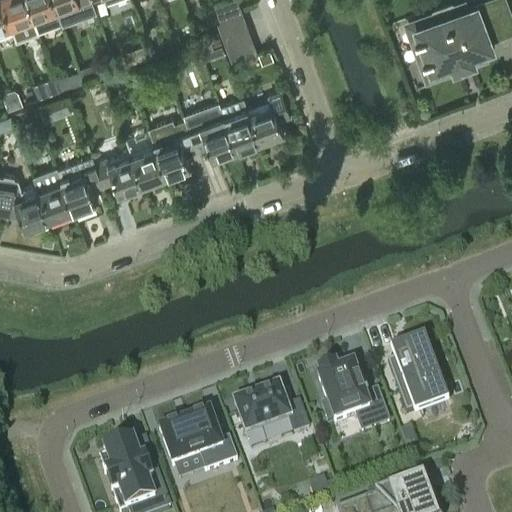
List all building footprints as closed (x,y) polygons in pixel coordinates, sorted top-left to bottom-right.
[(0,0),(0,29),(11,25),(1,0),(0,0)] [(1,0),(11,25),(33,17),(26,0),(1,0)] [(26,0),(33,17),(38,30),(60,22),(60,20),(52,0),(26,0)] [(52,0),(60,20),(95,8),(91,0),(52,0)] [(227,0),(211,6),(216,18),(240,9),(237,0),(227,0)] [(463,3),(453,7),(451,3),(432,10),(434,14),(413,21),(419,36),(414,38),(415,41),(417,41),(423,58),(422,59),(423,62),(428,60),(431,69),(468,55),(469,58),(467,59),(468,63),(473,61),(472,60),(483,57),(480,51),(491,47),(488,39),(511,30),(511,20),(504,0),(486,0),(473,5),(473,6),(465,9),(463,3)] [(240,9),(216,18),(220,30),(245,21),(240,9)] [(247,26),(222,35),(227,47),(251,38),(247,26)] [(177,34),(171,37),(175,48),(182,45),(177,34)] [(158,41),(163,52),(175,48),(171,37),(158,41)] [(218,37),(197,44),(200,51),(220,43),(218,37)] [(251,38),(227,47),(231,59),(256,50),(251,38)] [(142,52),(144,59),(152,56),(149,49),(142,52)] [(63,76),(56,79),(60,90),(67,87),(63,76)] [(49,81),(53,93),(60,90),(56,79),(49,81)] [(270,99),(249,107),(260,139),(268,136),(268,137),(277,134),(277,133),(283,131),(278,118),(289,114),(281,90),(268,94),(270,99)] [(18,93),(10,96),(14,107),(22,104),(18,93)] [(3,98),(7,109),(14,107),(10,96),(3,98)] [(220,105),(224,116),(236,148),(244,145),(245,146),(254,143),(254,141),(260,139),(249,107),(245,96),(220,105)] [(22,109),(10,114),(12,121),(25,116),(22,109)] [(1,117),(0,113),(0,126),(12,121),(10,114),(1,117)] [(200,122),(188,127),(196,150),(207,146),(212,157),(221,154),(221,155),(230,151),(230,150),(236,148),(224,116),(201,125),(200,122)] [(196,150),(188,127),(185,118),(172,123),(171,119),(149,127),(154,142),(166,174),(174,171),(174,172),(184,169),(183,167),(189,165),(185,154),(196,150)] [(166,174),(154,142),(149,127),(125,136),(131,151),(142,183),(150,180),(151,181),(160,177),(160,176),(166,174)] [(106,157),(94,161),(102,185),(114,180),(118,192),(127,188),(127,190),(137,186),(136,185),(142,183),(131,151),(107,160),(106,157)] [(102,185),(94,161),(91,154),(57,168),(72,209),(80,206),(81,207),(90,203),(89,202),(95,200),(91,189),(102,185)] [(72,209),(57,168),(56,165),(32,174),(35,183),(48,218),(57,214),(57,216),(66,212),(66,211),(72,209)] [(48,218),(35,183),(21,188),(17,176),(0,173),(0,211),(20,215),(24,226),(33,223),(34,224),(43,221),(42,220),(48,218)] [(425,343),(423,339),(390,351),(393,361),(389,363),(388,362),(387,363),(406,415),(407,414),(407,413),(412,412),(414,417),(447,404),(446,400),(440,384),(425,343)] [(365,395),(360,381),(358,382),(352,366),(336,372),(334,367),(317,373),(319,378),(317,379),(326,404),(321,406),(327,424),(333,422),(334,424),(367,411),(374,428),(388,423),(376,391),(365,395)] [(308,429),(298,403),(285,408),(278,388),(233,404),(245,437),(289,421),(294,434),(308,429)] [(220,442),(210,415),(209,413),(208,414),(191,420),(191,421),(179,426),(178,425),(161,431),(159,431),(160,433),(172,466),(173,468),(174,467),(200,458),(205,473),(237,461),(229,439),(220,442)] [(409,428),(401,432),(406,446),(414,443),(409,428)] [(125,511),(166,497),(146,444),(135,448),(132,441),(103,452),(104,456),(98,458),(104,473),(103,473),(104,475),(105,475),(112,493),(110,493),(111,495),(112,495),(118,511),(125,511)] [(406,456),(392,461),(396,472),(410,467),(406,456)] [(368,499),(354,504),(355,506),(357,511),(435,511),(427,487),(424,487),(422,488),(419,482),(419,480),(412,482),(409,474),(365,491),(368,499)] [(333,485),(313,491),(315,495),(317,501),(336,494),(333,485)]
